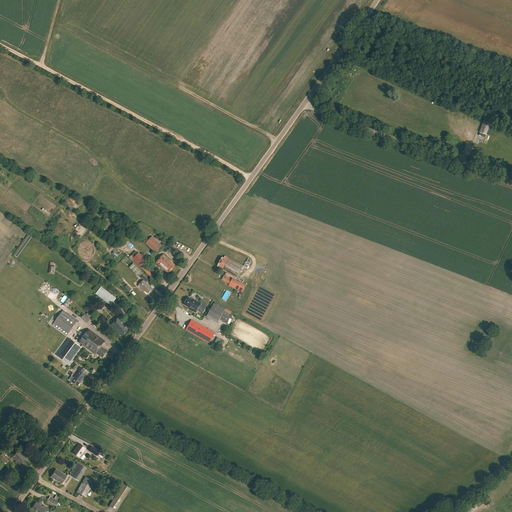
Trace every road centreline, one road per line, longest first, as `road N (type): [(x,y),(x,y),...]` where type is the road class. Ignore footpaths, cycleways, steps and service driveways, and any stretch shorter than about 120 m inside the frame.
road 1 (tertiary): [(10,511),(250,177)]
road 2 (track): [(40,65),(250,177)]
road 3 (unclassified): [(511,181),(302,104)]
road 4 (tertiary): [(376,0),(302,104)]
